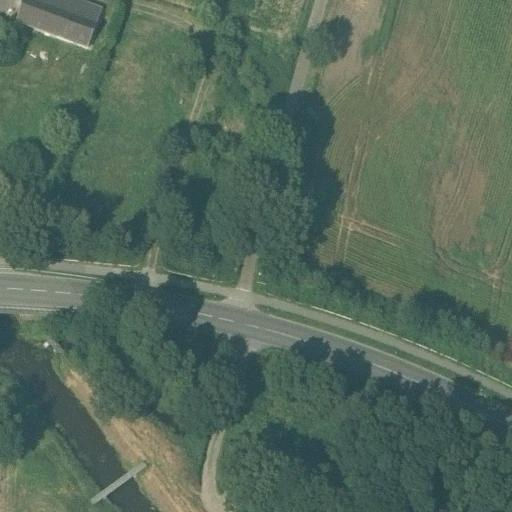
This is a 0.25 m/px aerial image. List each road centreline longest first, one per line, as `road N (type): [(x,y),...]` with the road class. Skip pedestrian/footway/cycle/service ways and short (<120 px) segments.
road 1 (unclassified): [(238,326),(318,0)]
road 2 (secondary): [(511,428),(405,376),(238,326)]
road 3 (secondary): [(238,326),(143,305),(0,291)]
road 4 (track): [(217,511),(207,492),(238,326)]
